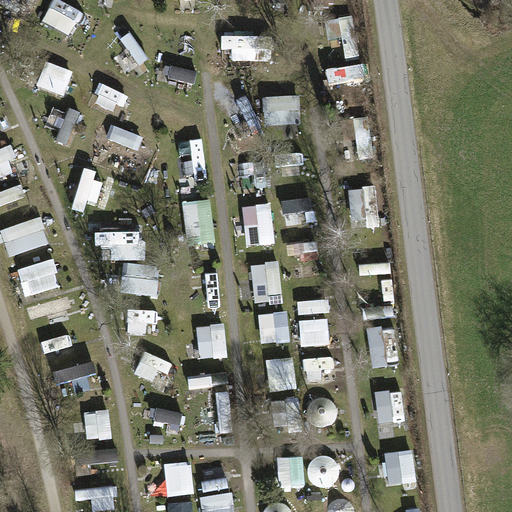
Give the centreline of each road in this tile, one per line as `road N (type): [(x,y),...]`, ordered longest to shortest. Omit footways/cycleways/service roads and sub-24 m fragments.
road 1 (residential): [(386,0),(448,511)]
road 2 (track): [(55,511),(0,306)]
